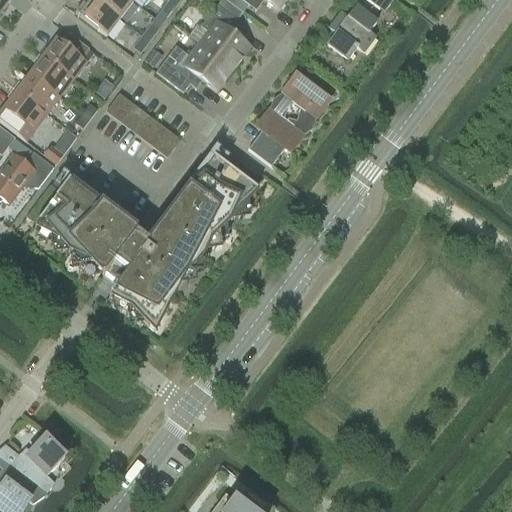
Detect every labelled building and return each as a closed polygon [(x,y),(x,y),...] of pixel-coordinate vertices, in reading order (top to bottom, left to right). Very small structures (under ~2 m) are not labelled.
[(6,0),(0,0),(0,16),(11,3),(6,0)] [(92,0),(92,1),(120,23),(133,6),(125,0),(92,0)] [(170,0),(167,5),(175,11),(183,0),(170,0)] [(242,18),(250,9),(238,0),(222,0),(221,2),(242,18)] [(288,0),(238,0),(250,9),(256,0),(260,0),(278,13),(288,0)] [(389,0),(363,0),(384,15),(393,3),(389,0)] [(120,23),(92,1),(86,9),(83,7),(76,16),(106,40),(120,23)] [(238,24),(242,18),(221,2),(217,8),(216,9),(237,25),(238,24)] [(175,11),(167,5),(158,17),(166,23),(175,11)] [(250,50),(230,35),(237,25),(216,9),(202,28),(209,33),(198,47),(233,73),(250,50)] [(336,36),(328,47),(348,63),(357,52),(363,57),(375,41),(369,36),(377,25),(356,9),(348,20),(342,16),(330,31),(336,36)] [(141,39),(149,45),(158,33),(151,27),(141,39)] [(56,42),(42,61),(73,84),(87,65),(82,62),(89,52),(68,36),(61,46),(56,42)] [(149,45),(141,39),(132,51),(140,57),(149,45)] [(233,73),(198,47),(189,60),(176,50),(156,76),(183,96),(196,80),(217,95),(233,73)] [(143,65),(145,66),(153,72),(161,60),(152,53),(144,64),(143,65)] [(42,61),(29,78),(60,101),(73,84),(42,61)] [(60,101),(29,78),(16,95),(47,118),(60,101)] [(283,96),(273,102),(270,114),(258,130),(263,133),(248,152),(271,170),(286,151),(290,154),(302,139),(313,132),(316,120),(328,105),(295,80),(283,96)] [(0,125),(26,145),(47,118),(16,95),(0,116),(0,125)] [(118,100),(108,113),(169,159),(179,146),(118,100)] [(89,108),(82,117),(89,123),(97,113),(89,108)] [(82,117),(74,127),(76,128),(82,133),(89,123),(82,117)] [(9,148),(14,141),(0,130),(0,158),(1,159),(10,148),(9,148)] [(30,153),(14,141),(9,148),(10,148),(25,159),(30,153)] [(50,149),(42,159),(55,168),(62,158),(50,149)] [(14,157),(0,175),(0,206),(1,207),(3,204),(10,208),(29,183),(38,192),(54,171),(33,156),(26,166),(14,157)] [(50,188),(26,220),(36,228),(57,240),(70,254),(87,261),(103,279),(117,289),(110,300),(132,310),(154,334),(185,274),(202,258),(209,241),(227,225),(238,209),(254,195),(262,184),(231,159),(222,170),(213,162),(149,247),(68,187),(60,196),(50,188)] [(21,459),(11,472),(48,500),(48,499),(47,498),(55,488),(47,480),(65,463),(45,443),(28,460),(24,456),(21,459)] [(48,500),(11,472),(2,484),(5,486),(0,492),(0,511),(25,511),(30,505),(33,507),(46,499),(48,500)] [(213,511),(252,511),(245,507),(241,511),(224,498),(213,511)]
